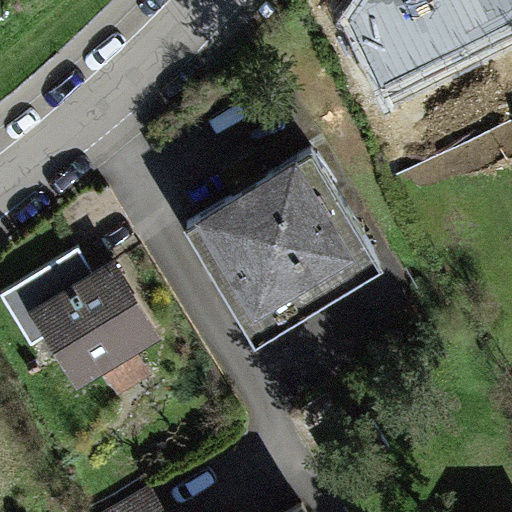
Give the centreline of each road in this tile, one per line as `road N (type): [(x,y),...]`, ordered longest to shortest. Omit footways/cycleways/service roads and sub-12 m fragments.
road 1 (unknown): [(96,114),(299,461)]
road 2 (residential): [(0,189),(96,114),(212,0)]
